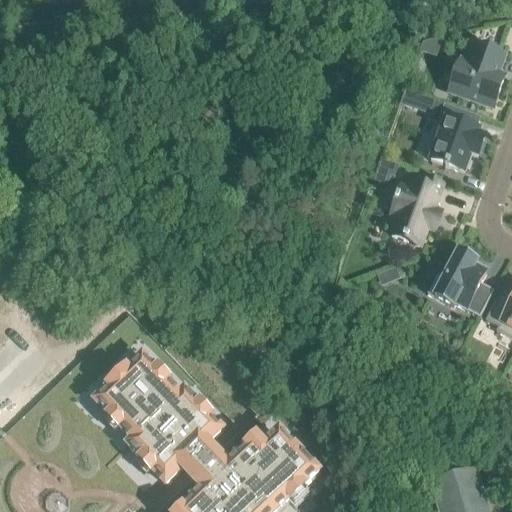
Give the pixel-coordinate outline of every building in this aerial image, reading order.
[(491,112),(502,79),(496,77),(501,60),(471,50),(465,67),(458,64),(447,98),(491,112)] [(411,111),(416,97),(405,93),(400,106),(411,111)] [(480,135),(474,133),(478,120),(446,109),(441,124),(446,125),(433,166),(466,177),(473,158),(480,160),(486,141),(479,139),(480,135)] [(389,177),(393,178),(397,167),(382,161),(377,175),(388,180),(389,177)] [(419,249),(426,230),(433,233),(439,215),(432,213),(436,202),(441,189),(409,177),(404,190),(402,189),(398,201),(396,200),(394,206),(396,206),(391,218),(397,220),(391,239),(419,249)] [(0,315),(35,281),(15,260),(19,255),(10,245),(5,249),(0,244),(0,315)] [(457,257),(444,282),(437,278),(427,297),(453,311),(455,307),(479,320),(489,300),(476,293),(485,277),(474,271),(476,267),(474,266),(475,263),(461,255),(459,258),(457,257)] [(511,342),(511,297),(502,292),(485,323),(498,330),(495,334),(511,342)] [(283,511),(289,507),(293,511),(295,511),(309,499),(303,493),(319,479),(314,474),(297,456),(295,457),(277,438),(262,452),(255,445),(245,454),(247,455),(237,465),(235,463),(227,472),(220,466),(214,459),(211,456),(208,452),(207,451),(221,437),(208,424),(214,418),(202,406),(197,410),(184,396),(179,401),(173,394),(167,388),(172,384),(160,371),(154,377),(142,364),(139,366),(128,376),(122,370),(104,388),(109,394),(96,407),(109,420),(103,426),(115,438),(119,434),(131,446),(126,451),(140,465),(135,469),(147,482),(153,476),(164,488),(166,490),(182,475),(186,480),(187,480),(190,484),(193,487),(201,496),(191,506),(192,507),(187,511),(283,511)] [(428,488),(435,511),(505,511),(501,498),(485,502),(477,474),(428,488)]
